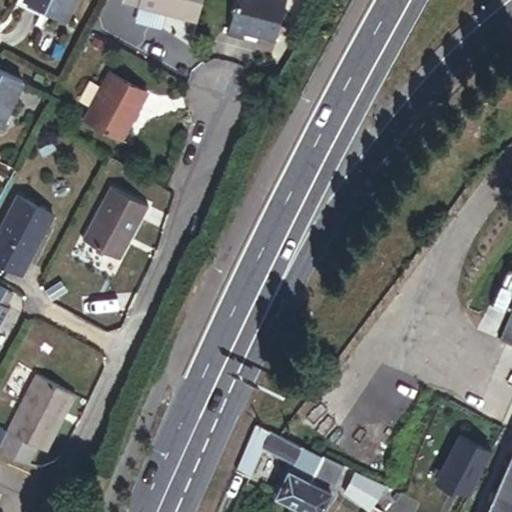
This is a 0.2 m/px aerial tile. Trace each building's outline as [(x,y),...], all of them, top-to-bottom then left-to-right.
[(32,0),(26,12),(67,31),(81,0),(32,0)] [(192,30),(199,0),(121,0),(117,11),(192,30)] [(270,49),(282,6),(259,0),(232,0),(221,41),(238,45),(239,40),(270,49)] [(298,13),(289,9),(283,23),(292,26),(298,13)] [(0,133),(2,135),(24,89),(0,76),(0,133)] [(139,97),(104,78),(79,125),(118,146),(135,115),(130,112),(139,97)] [(143,99),(139,97),(130,112),(135,115),(143,99)] [(143,211),(106,192),(78,246),(115,266),(143,211)] [(49,222),(12,202),(0,223),(0,271),(18,281),(49,222)] [(70,400),(31,382),(4,439),(0,436),(0,462),(23,473),(32,453),(42,458),(70,400)] [(234,480),(248,487),(262,458),(293,473),(298,463),(337,481),(341,473),(325,465),(324,468),(256,435),(234,480)] [(470,499),(491,461),(460,444),(437,486),(454,495),(455,491),(470,499)] [(511,511),(511,452),(486,511),(511,511)] [(337,481),(298,463),(293,473),(290,480),(328,499),(337,481)] [(324,511),(330,500),(328,499),(290,480),(288,478),(275,504),(290,511),(324,511)] [(372,511),(376,511),(385,492),(357,480),(348,501),(372,511)]
